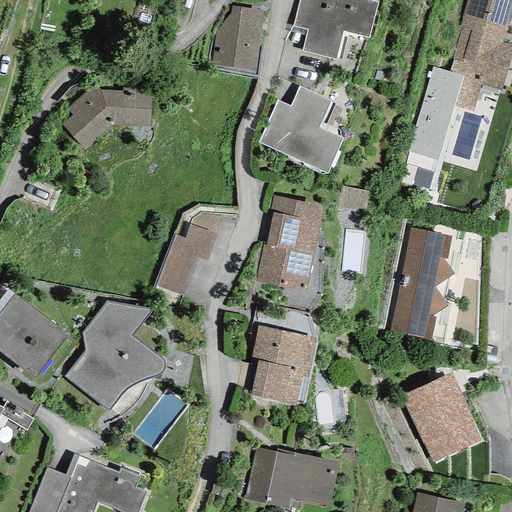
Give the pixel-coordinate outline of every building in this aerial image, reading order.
[(376,0),(299,0),(293,25),(307,28),(302,50),(335,57),(342,28),(368,34),(376,0)] [(511,0),(466,0),(459,26),(461,27),(452,59),(453,60),(449,72),(433,67),(406,164),(435,171),(454,106),(473,112),(482,84),(501,90),(511,50),(511,44),(503,42),(511,10),(511,0)] [(254,72),(262,10),(232,5),(230,14),(215,32),(211,65),(254,72)] [(149,127),(151,89),(122,87),(122,91),(100,90),(95,85),(67,109),(73,115),(61,124),(84,150),(111,125),(149,127)] [(331,101),(299,87),(291,106),(277,101),(258,143),(327,174),(342,139),(318,128),(331,101)] [(368,191),(342,187),(337,210),(365,209),(368,191)] [(323,206),(273,195),(269,213),(272,214),(266,244),(263,243),(255,282),(305,292),(323,206)] [(190,224),(215,233),(221,215),(201,213),(192,220),(190,224)] [(215,233),(190,224),(185,239),(174,235),(156,286),(183,296),(197,257),(207,261),(217,234),(215,233)] [(451,236),(410,227),(399,280),(434,287),(453,273),(444,259),(446,260),(451,236)] [(434,287),(399,280),(390,331),(431,341),(436,317),(431,316),(447,306),(434,287)] [(0,298),(0,309),(12,294),(7,290),(0,298)] [(0,352),(34,379),(67,335),(12,294),(0,309),(0,352)] [(63,376),(108,410),(126,391),(130,388),(135,385),(140,383),(147,380),(154,378),(158,376),(160,374),(163,369),(164,365),(163,361),(161,358),(158,357),(130,336),(153,309),(106,301),(81,333),(84,351),(63,376)] [(315,339),(257,326),(250,357),(258,359),(249,395),(295,406),(301,377),(306,378),(308,370),(315,339)] [(482,441),(450,372),(399,396),(434,463),(482,441)] [(255,448),(244,499),(287,509),(289,498),(328,506),(338,462),(276,449),(276,452),(255,448)] [(139,476),(120,468),(118,472),(74,454),(65,476),(46,468),(28,511),(92,511),(96,502),(122,511),(136,511),(145,492),(134,488),(139,476)] [(461,511),(464,503),(416,493),(412,511),(461,511)]
